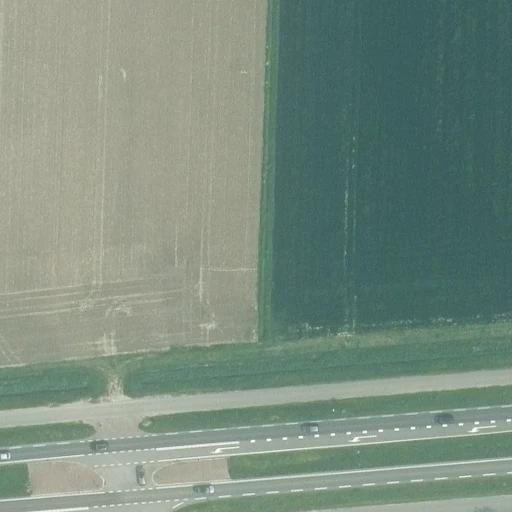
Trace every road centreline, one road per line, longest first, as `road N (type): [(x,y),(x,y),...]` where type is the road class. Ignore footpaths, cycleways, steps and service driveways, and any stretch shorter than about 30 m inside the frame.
road 1 (unclassified): [(116,408),(511,376)]
road 2 (primary): [(511,415),(120,452)]
road 3 (primary): [(124,501),(511,467)]
road 4 (primary): [(120,452),(0,463)]
